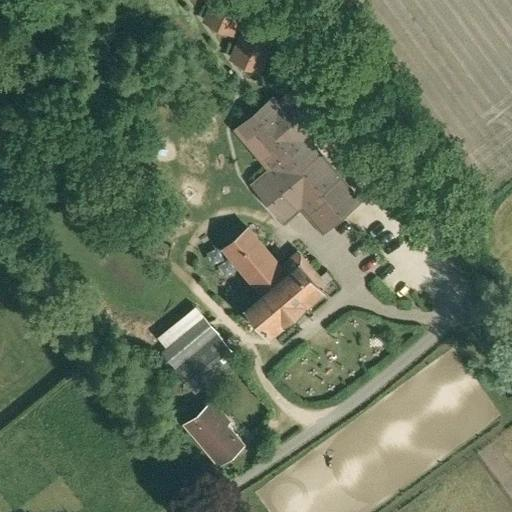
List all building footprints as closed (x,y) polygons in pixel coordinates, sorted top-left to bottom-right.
[(211,0),(202,20),(235,35),(250,0),(211,0)] [(229,58),(261,73),(278,37),(245,22),(229,58)] [(301,209),(322,233),(363,199),(313,139),(331,123),(297,82),(278,99),(273,94),(233,127),(267,167),(250,182),(284,223),(301,209)] [(248,304),(270,331),(322,287),(294,254),(280,265),(248,227),(225,246),(263,291),(248,304)] [(161,350),(196,392),(239,356),(196,304),(157,336),(166,346),(161,350)] [(334,364),(338,351),(324,347),(320,360),(334,364)] [(345,367),(359,363),(354,349),(341,354),(345,367)] [(184,421),(219,463),(244,441),(228,422),(231,420),(212,397),(184,421)]
